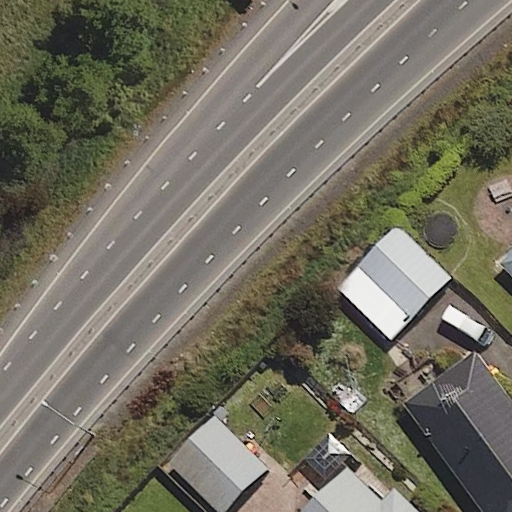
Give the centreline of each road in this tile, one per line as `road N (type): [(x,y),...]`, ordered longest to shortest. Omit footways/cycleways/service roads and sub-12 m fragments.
road 1 (motorway): [(438,0),(231,202),(0,473)]
road 2 (motorway): [(0,410),(222,143)]
road 3 (motorway): [(222,143),(379,0)]
road 4 (motorway): [(222,143),(252,67),(307,0)]
